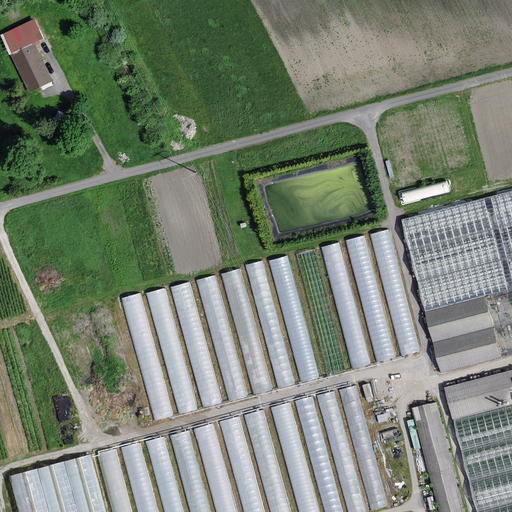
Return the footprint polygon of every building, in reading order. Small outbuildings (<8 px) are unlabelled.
[(34,20),(2,36),(11,54),(30,91),(52,80),(33,43),(43,38),(34,20)] [(404,201),(452,189),(449,179),(401,190),(404,201)] [(410,251),(511,224),(511,189),(401,218),(410,251)] [(417,280),(511,255),(511,224),(410,251),(417,280)] [(367,233),(399,355),(421,349),(388,227),(367,233)] [(341,240),(374,362),(399,355),(367,233),(341,240)] [(374,362),(341,240),(317,246),(349,368),(374,362)] [(291,253),(323,375),(349,368),(317,246),(291,253)] [(264,260),(297,382),(323,375),(291,253),(264,260)] [(484,297),(511,289),(511,255),(417,280),(425,312),(484,297)] [(242,266),(275,388),(297,382),(264,260),(242,266)] [(275,388),(242,266),(218,272),(250,394),(275,388)] [(250,394),(218,272),(192,279),(225,401),(250,394)] [(225,401),(192,279),(168,285),(200,408),(225,401)] [(200,408),(168,285),(143,292),(175,414),(200,408)] [(492,326),(511,321),(511,289),(484,297),(492,326)] [(175,414),(143,292),(122,298),(154,420),(175,414)] [(433,342),(492,326),(484,297),(425,312),(433,342)] [(511,321),(492,326),(500,357),(511,353),(511,321)] [(492,326),(433,342),(441,372),(500,357),(492,326)] [(511,369),(445,386),(453,417),(511,401),(511,369)] [(337,390),(370,511),(391,507),(358,384),(337,390)] [(370,511),(337,390),(317,395),(348,511),(370,511)] [(348,511),(317,395),(295,401),(324,511),(348,511)] [(270,408),(297,511),(324,511),(295,401),(270,408)] [(462,450),(511,436),(511,401),(453,417),(462,450)] [(463,511),(434,403),(412,408),(439,511),(463,511)] [(297,511),(270,408),(243,415),(269,511),(297,511)] [(269,511),(243,415),(218,421),(242,511),(269,511)] [(194,428),(216,511),(242,511),(218,421),(194,428)] [(216,511),(194,428),(169,434),(189,511),(216,511)] [(189,511),(169,434),(145,441),(164,511),(189,511)] [(470,481),(511,470),(511,436),(462,450),(470,481)] [(164,511),(145,441),(121,447),(138,511),(164,511)] [(138,511),(121,447),(99,453),(114,511),(138,511)] [(17,511),(103,511),(88,455),(62,461),(8,476),(17,511)] [(511,470),(470,481),(478,511),(511,502),(511,470)] [(477,511),(511,511),(511,502),(478,511),(477,511)]
